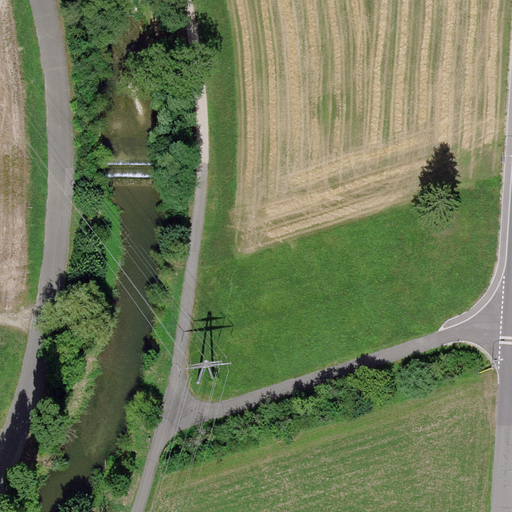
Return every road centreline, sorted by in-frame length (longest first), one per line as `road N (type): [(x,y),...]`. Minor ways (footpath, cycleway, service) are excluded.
road 1 (track): [(161,421),(194,225),(197,118),(183,0)]
road 2 (track): [(161,421),(482,317),(511,320)]
